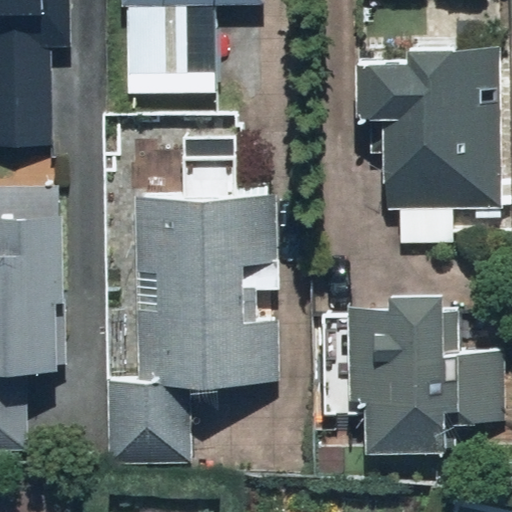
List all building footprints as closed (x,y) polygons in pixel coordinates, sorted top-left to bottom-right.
[(64,37),(64,0),(0,0),(0,143),(54,144),(55,37),(64,37)] [(114,0),(115,4),(125,4),(124,90),(223,91),(224,8),(262,9),(261,0),(114,0)] [(500,207),(500,55),(398,55),(398,62),(344,62),(344,123),(363,123),(363,155),(380,155),(380,207),(400,207),(400,242),(452,242),(452,207),(500,207)] [(56,375),(56,185),(0,185),(0,445),(30,446),(30,375),(56,375)] [(113,368),(110,454),(196,457),(199,394),(280,398),(288,203),(130,196),(123,368),(113,368)] [(344,311),(315,310),(310,414),(350,415),(349,446),(455,451),(456,426),(505,428),(510,306),(345,298),(344,311)]
